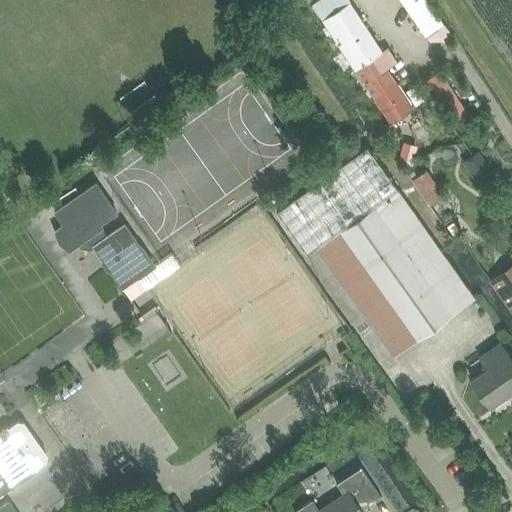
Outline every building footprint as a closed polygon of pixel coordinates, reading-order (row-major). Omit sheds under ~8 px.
[(348,1),(323,18),(388,119),(410,105),(377,54),(381,51),(348,1)] [(305,253),(315,246),(396,188),(365,146),(275,211),(305,253)] [(462,169),(472,192),(490,185),(480,161),(462,169)] [(52,227),(56,232),(59,239),(61,243),(67,248),(68,250),(102,226),(100,223),(116,212),(95,182),(54,211),(61,221),(52,227)] [(432,239),(396,188),(315,246),(393,355),(451,314),(409,255),(432,239)] [(152,263),(124,223),(93,245),(103,260),(102,262),(107,269),(109,269),(122,287),(151,267),(152,263)] [(511,265),(490,281),(511,312),(511,265)] [(491,407),(511,391),(511,360),(500,343),(480,357),(488,368),(471,380),(491,407)] [(0,392),(11,389),(7,377),(0,378),(0,392)] [(18,421),(7,428),(6,427),(0,431),(0,494),(36,469),(35,467),(45,460),(46,455),(23,422),(18,421)] [(362,511),(361,510),(371,503),(351,473),(336,483),(343,494),(318,510),(314,504),(302,511),(362,511)] [(0,511),(16,511),(8,499),(0,504),(0,511)]
